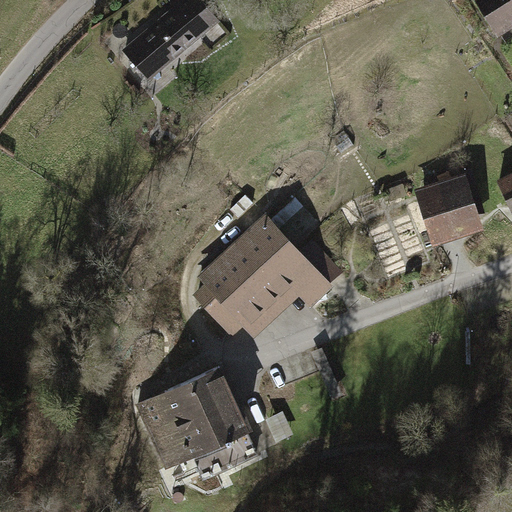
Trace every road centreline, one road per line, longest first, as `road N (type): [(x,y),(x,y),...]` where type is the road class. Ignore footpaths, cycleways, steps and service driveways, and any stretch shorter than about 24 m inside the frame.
road 1 (residential): [(229,362),(511,268)]
road 2 (unclassified): [(81,0),(0,90)]
